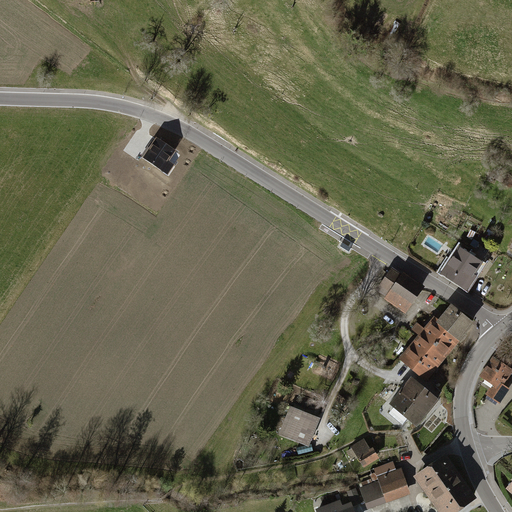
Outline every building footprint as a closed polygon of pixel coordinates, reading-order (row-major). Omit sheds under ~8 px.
[(158,144),(144,165),(160,176),(174,155),(158,144)] [(458,247),(441,274),(464,289),(482,263),(458,247)] [(392,269),(377,289),(388,297),(386,299),(404,312),(421,289),(403,276),(403,277),(392,269)] [(434,318),(402,359),(427,379),(473,322),(452,305),(438,321),(434,318)] [(495,359),(482,376),(494,385),(485,396),(498,406),(511,389),(502,383),(511,371),(495,359)] [(412,380),(388,408),(411,428),(435,401),(412,380)] [(317,419),(290,408),(278,435),(306,446),(317,419)] [(366,441),(352,449),(363,466),(376,457),(366,441)] [(446,455),(415,477),(440,511),(453,511),(474,495),(446,455)] [(378,482),(360,488),(367,508),(410,493),(401,468),(376,476),(378,482)] [(338,501),(316,510),(316,511),(353,511),(349,502),(340,506),(338,501)]
